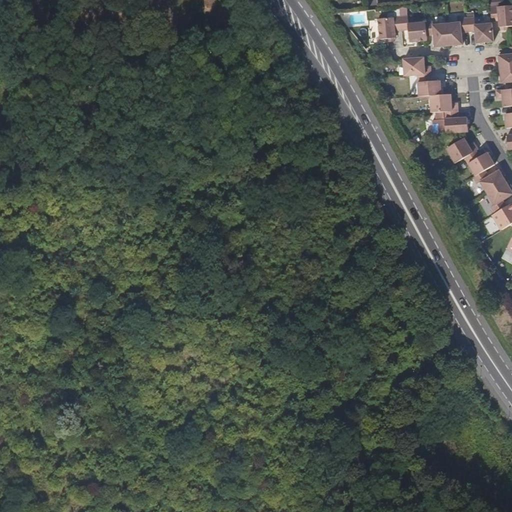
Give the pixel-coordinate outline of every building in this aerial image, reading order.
[(511,24),(511,3),(491,6),(492,19),(499,18),(500,25),(501,25),(507,25),(511,24)] [(426,33),(425,20),(408,22),(408,14),(401,15),(402,28),(409,28),(410,40),(427,39),(426,33)] [(395,29),(402,28),(401,15),(378,17),(380,37),(389,36),(395,36),(396,36),(395,29)] [(468,30),(467,16),(460,17),(460,21),(447,22),(448,44),(462,43),(461,31),(468,30)] [(474,16),(467,16),(468,30),(475,30),(476,41),(493,40),(494,40),(492,22),(475,23),(474,16)] [(435,45),(448,44),(447,22),(433,23),(433,20),(425,20),(426,33),(434,32),(435,45)] [(498,53),(499,67),(511,66),(511,44),(510,45),(511,52),(498,53)] [(418,73),(431,72),(430,64),(425,65),(424,56),(403,57),(405,74),(418,73)] [(511,66),(499,67),(500,73),(501,81),(511,80),(511,66)] [(432,80),(431,72),(418,73),(420,94),(431,94),(442,93),(441,79),(432,80)] [(503,105),(511,103),(511,87),(496,88),(496,96),(502,95),(503,105)] [(451,92),(442,93),(431,94),(432,111),(437,110),(445,110),(458,109),(458,101),(452,102),(451,92)] [(458,109),(445,110),(446,117),(437,118),(433,118),(435,134),(440,132),(468,130),(467,115),(459,116),(458,109)] [(446,117),(445,110),(437,110),(437,118),(446,117)] [(464,156),(476,149),(478,147),(474,141),(468,145),(464,137),(446,147),(455,162),(464,156)] [(480,155),(476,149),(464,156),(475,174),(485,169),(495,163),(488,150),(480,155)] [(487,192),(506,180),(500,168),(489,175),(485,169),(475,174),(473,176),(477,182),(480,181),(487,192)] [(491,205),(495,212),(506,204),(503,198),(511,192),(511,188),(506,180),(487,192),(494,203),(491,205)] [(511,200),(506,204),(495,212),(492,213),(501,229),(511,221),(511,200)]
